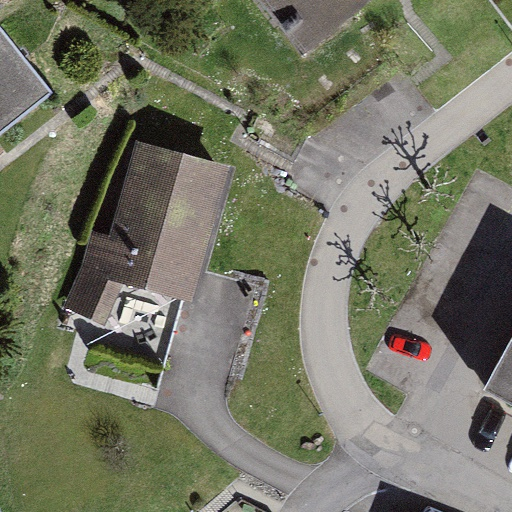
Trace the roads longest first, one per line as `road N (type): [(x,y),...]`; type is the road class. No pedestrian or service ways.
road 1 (residential): [(377,454),(333,362),(334,253),(408,156),(511,77)]
road 2 (unknown): [(377,454),(511,265)]
road 3 (residential): [(501,511),(377,454)]
